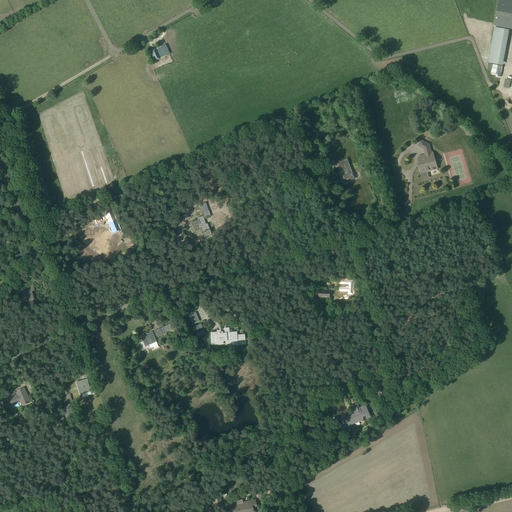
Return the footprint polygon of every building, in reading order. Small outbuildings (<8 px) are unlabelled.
[(511,26),(511,0),(499,0),(496,23),(510,26),(511,26)] [(496,23),(490,63),(503,65),(510,26),(496,23)] [(170,53),(165,43),(150,51),(154,60),(170,53)] [(492,65),(491,71),(501,73),(500,76),(503,77),(505,66),(492,65)] [(421,140),(417,147),(423,150),(424,155),(418,157),(420,165),(419,165),(423,179),(429,178),(427,172),(438,169),(436,162),(435,162),(432,153),(431,153),(429,144),(421,140)] [(313,164),(310,166),(311,170),(318,167),(315,159),(312,161),(313,164)] [(347,159),(334,164),(336,168),(342,165),(345,172),(340,175),(343,183),(355,178),(347,159)] [(114,189),(110,194),(117,201),(122,195),(114,189)] [(200,221),(193,223),(196,231),(202,228),(203,231),(210,229),(206,216),(199,218),(200,221)] [(100,249),(103,248),(105,251),(112,248),(108,239),(101,242),(102,244),(99,245),(98,244),(95,245),(93,241),(90,242),(87,235),(79,238),(82,246),(86,245),(88,249),(91,247),(95,255),(102,253),(100,249)] [(340,277),(339,292),(348,292),(348,294),(355,295),(356,290),(353,290),(354,281),(352,281),(352,278),(340,277)] [(30,290),(21,293),(24,303),(34,300),(31,291),(34,291),(33,285),(29,286),(30,290)] [(160,328),(154,331),(157,337),(163,334),(160,328)] [(222,332),(210,332),(211,345),(223,344),(222,341),(225,341),(225,347),(237,346),(237,341),(245,340),(244,335),(237,336),(236,332),(229,333),(229,328),(224,329),(225,333),(222,333),(222,332)] [(152,332),(141,337),(145,347),(156,342),(152,332)] [(87,379),(76,383),(80,395),(91,391),(87,379)] [(384,386),(377,388),(380,403),(387,401),(384,386)] [(18,395),(4,402),(6,407),(20,401),(23,406),(30,403),(24,388),(16,392),(18,395)] [(346,416),(340,418),(342,424),(340,425),(341,427),(348,430),(351,429),(350,425),(370,417),(367,410),(365,406),(359,408),(357,404),(352,406),(356,415),(347,419),(346,416)] [(76,409),(62,413),(65,419),(78,416),(76,409)] [(65,419),(62,413),(61,413),(54,415),(57,422),(65,419)] [(209,508),(206,509),(206,511),(218,511),(223,511),(220,498),(211,500),(213,508),(209,509),(209,508)] [(138,499),(131,500),(134,510),(140,508),(138,499)] [(232,504),(226,506),(227,511),(231,511),(236,511),(253,511),(252,506),(255,505),(254,500),(245,502),(245,503),(242,503),(241,500),(232,502),(232,504)]
